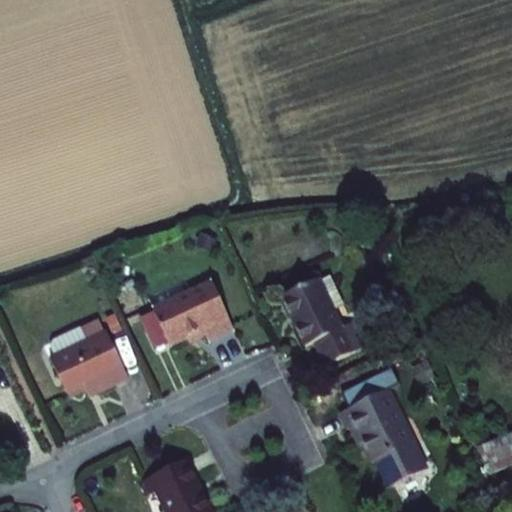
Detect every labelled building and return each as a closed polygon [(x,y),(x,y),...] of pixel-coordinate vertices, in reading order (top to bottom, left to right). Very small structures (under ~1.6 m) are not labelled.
[(149,337),(166,329),(182,319),(186,325),(189,332),(214,319),(189,270),(130,301),(149,337)] [(304,270),(263,288),(289,339),(296,335),(308,362),(346,344),(333,315),(327,318),(304,270)] [(61,336),(83,325),(75,311),(54,323),(61,336)] [(182,319),(166,329),(169,334),(186,325),(182,319)] [(83,325),(61,336),(26,354),(47,394),(64,384),(75,378),(79,386),(108,371),(83,325)] [(67,393),(79,386),(75,378),(64,384),(67,393)] [(352,389),(357,396),(371,389),(366,381),(352,389)] [(409,473),(412,464),(372,389),(371,389),(357,396),(325,413),(334,429),(339,426),(348,442),(359,463),(363,461),(374,483),(382,486),(409,473)] [(339,426),(334,429),(342,445),(348,442),(339,426)] [(184,511),(198,506),(169,447),(129,467),(136,483),(142,479),(157,511),(184,511)]
